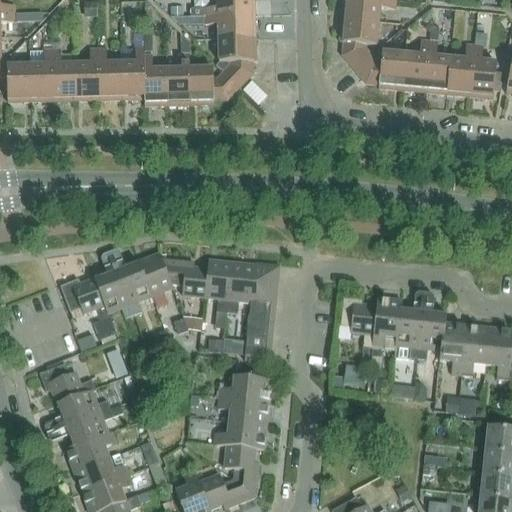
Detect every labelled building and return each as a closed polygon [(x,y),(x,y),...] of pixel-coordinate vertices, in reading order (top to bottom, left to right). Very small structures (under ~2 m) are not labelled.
[(216,0),(217,10),(190,10),(190,19),(202,19),(254,17),(253,0),(216,0)] [(361,0),(342,0),(341,21),(378,25),(379,10),(394,12),(395,3),(361,0)] [(96,4),(85,4),(85,5),(85,18),(96,18),(96,5),(96,4)] [(0,16),(14,16),(13,7),(0,7),(0,16)] [(171,9),(171,19),(183,18),(183,9),(171,9)] [(424,24),(430,25),(432,10),(420,20),(424,24)] [(0,16),(0,24),(14,24),(14,16),(0,16)] [(27,16),(14,16),(14,24),(27,24),(27,16)] [(217,27),(218,41),(255,40),(254,17),(202,19),(203,27),(217,27)] [(353,72),(371,58),(365,51),(365,47),(376,48),(378,25),(341,21),(339,44),(343,45),(342,58),(353,72)] [(429,37),(429,43),(437,44),(438,30),(430,29),(429,37)] [(180,36),(180,56),(189,56),(188,45),(180,36)] [(476,36),(475,48),(482,49),(485,49),(486,37),(476,36)] [(151,37),(143,37),(143,50),(143,57),(152,57),(151,37)] [(223,74),(239,90),(251,77),(251,64),(255,63),(255,40),(218,41),(218,64),(229,64),(229,68),(223,74)] [(401,93),(424,95),(428,44),(420,43),(419,58),(404,57),(401,93)] [(424,95),(446,97),(450,61),(435,59),(437,45),(428,44),(424,95)] [(446,97),(469,99),(474,48),(465,47),(464,62),(450,61),(446,97)] [(475,48),(474,48),(469,99),(492,101),(493,95),(495,76),(495,65),(481,64),(482,49),(475,48)] [(135,65),(120,65),(121,102),(144,102),(143,57),(143,50),(134,50),(135,65)] [(89,66),(75,66),(76,103),(98,103),(97,51),(89,51),(89,66)] [(106,51),(97,51),(98,103),(121,102),(120,65),(106,66),(106,51)] [(44,67),(25,68),(26,104),(53,104),(52,52),(43,52),(44,67)] [(60,52),(52,52),(53,104),(76,103),(75,66),(60,67),(60,52)] [(353,72),(360,80),(365,86),(378,87),(378,91),(401,93),(404,57),(381,54),(380,65),(376,65),(371,58),(353,72)] [(181,71),(166,72),(167,108),(190,108),(189,71),(189,56),(180,56),(181,71)] [(152,57),(143,57),(144,102),(144,109),(167,108),(166,72),(152,72),(152,57)] [(6,68),(3,65),(0,68),(0,85),(3,88),(7,88),(7,105),(26,104),(25,68),(6,68)] [(213,103),(226,103),(239,90),(223,74),(217,81),(212,81),(212,70),(189,71),(190,108),(213,107),(213,103)] [(495,76),(493,95),(499,96),(503,77),(495,76)] [(115,252),(108,254),(113,266),(122,263),(119,253),(115,252)] [(113,266),(108,254),(102,256),(100,260),(104,270),(113,266)] [(172,291),(171,287),(170,287),(160,261),(161,261),(159,256),(137,264),(150,299),(172,291)] [(182,297),(205,300),(208,271),(207,271),(193,270),(193,264),(161,261),(160,261),(170,287),(171,287),(183,288),(182,297)] [(216,314),(226,315),(232,265),(208,263),(207,271),(208,271),(205,300),(217,301),(216,314)] [(138,304),(150,299),(137,264),(116,273),(133,317),(141,314),(138,304)] [(251,302),(252,290),(253,278),(254,268),(232,265),(226,315),(237,316),(238,304),(250,305),(251,302)] [(279,268),(278,268),(254,265),(254,268),(253,278),(278,281),(279,268)] [(125,321),(133,317),(116,273),(94,281),(108,315),(121,311),(125,321)] [(278,281),(253,278),(252,290),(277,293),(278,281)] [(94,312),(99,323),(93,326),(99,343),(116,336),(108,315),(94,281),(80,286),(78,281),(60,289),(70,315),(80,311),(83,316),(94,312)] [(252,290),(251,302),(275,305),(277,293),(252,290)] [(413,306),(423,307),(424,294),(417,293),(414,296),(413,306)] [(424,294),(423,307),(433,308),(434,298),(431,295),(424,294)] [(372,350),(373,338),(374,338),(377,309),(376,309),(361,307),(362,302),(342,300),(339,328),(350,329),(350,335),(363,337),(362,349),(372,350)] [(374,338),(373,338),(372,350),(383,351),(394,353),(394,348),(395,340),(396,340),(399,311),(401,311),(401,303),(377,300),(376,309),(377,309),(374,338)] [(275,305),(251,302),(250,305),(249,314),(274,316),(275,305)] [(422,314),(401,311),(399,311),(396,340),(395,340),(394,348),(409,350),(408,360),(417,361),(422,314)] [(249,314),(248,326),(273,328),(274,316),(249,314)] [(422,314),(417,361),(426,362),(427,352),(440,353),(441,353),(444,326),(445,326),(446,316),(422,314)] [(203,321),(183,318),(183,321),(187,331),(202,333),(203,321)] [(173,324),(178,337),(188,333),(187,331),(183,321),(173,324)] [(248,326),(247,338),(272,340),(273,328),(248,326)] [(441,353),(440,353),(439,363),(452,364),(451,377),(461,378),(467,328),(445,326),(444,326),(441,353)] [(467,328),(461,378),(472,379),(473,366),(485,367),(489,330),(467,328)] [(511,332),(489,330),(485,367),(497,369),(496,382),(507,383),(509,370),(508,370),(511,341),(511,332)] [(166,332),(157,336),(160,343),(168,340),(166,332)] [(247,338),(245,350),(270,352),(272,340),(247,338)] [(210,342),(209,353),(221,355),(222,343),(210,342)] [(224,343),(222,355),(233,356),(234,344),(224,343)] [(245,350),(244,362),(269,365),(270,352),(245,350)] [(371,358),(370,370),(381,371),(382,360),(380,359),(371,358)] [(230,365),(225,369),(229,374),(235,374),(235,373),(235,365),(230,365)] [(345,385),(364,387),(366,367),(346,365),(345,380),(344,385),(345,385)] [(51,393),(56,407),(91,394),(92,394),(96,393),(95,390),(91,382),(80,387),(75,375),(69,377),(65,366),(39,376),(46,394),(51,393)] [(127,376),(123,367),(112,371),(115,380),(127,376)] [(130,378),(124,381),(127,389),(133,387),(130,378)] [(220,390),(218,400),(268,406),(271,382),(233,378),(232,391),(220,390)] [(334,378),(333,391),(344,392),(345,385),(344,385),(345,380),(334,378)] [(375,381),(373,393),(387,395),(389,383),(375,381)] [(413,400),(425,402),(426,390),(423,385),(415,384),(414,388),(414,389),(413,400)] [(405,388),(404,399),(413,400),(414,389),(405,388)] [(91,394),(56,407),(65,429),(110,411),(107,403),(96,407),(92,394),(91,394)] [(191,398),(190,408),(198,409),(199,398),(191,398)] [(446,414),(446,415),(456,416),(458,404),(458,400),(447,399),(446,414)] [(268,406),(218,400),(217,411),(230,412),(229,424),(266,428),(268,406)] [(120,407),(110,411),(113,419),(123,415),(120,407)] [(65,429),(72,449),(73,450),(108,436),(108,435),(103,423),(113,419),(110,411),(65,429)] [(45,425),(43,429),(45,434),(58,429),(55,422),(45,425)] [(266,428),(229,424),(227,436),(215,435),(213,447),(226,448),(226,447),(255,450),(255,451),(263,452),(266,428)] [(511,431),(488,428),(485,452),(511,454),(511,431)] [(59,433),(47,438),(48,442),(52,444),(62,440),(59,433)] [(65,452),(73,474),(108,461),(104,449),(116,445),(112,434),(108,435),(108,436),(73,450),(72,449),(65,452)] [(226,447),(226,448),(224,471),(233,472),(232,482),(255,499),(259,466),(253,466),(255,451),(255,450),(226,447)] [(511,454),(485,452),(483,475),(511,477),(511,454)] [(155,458),(145,462),(148,469),(157,466),(155,458)] [(424,458),(423,466),(433,468),(434,459),(424,458)] [(73,474),(82,495),(128,477),(125,467),(113,472),(108,461),(73,474)] [(423,468),(422,476),(430,477),(431,469),(423,468)] [(140,473),(130,477),(134,486),(143,482),(140,473)] [(207,511),(197,485),(198,485),(194,473),(182,477),(187,489),(175,494),(182,511),(207,511)] [(511,477),(483,475),(480,497),(511,500),(511,477)] [(124,502),(120,491),(134,486),(130,477),(129,478),(128,477),(82,495),(88,511),(101,511),(125,503),(124,502)] [(255,499),(232,482),(223,486),(219,477),(198,485),(197,485),(207,511),(208,511),(222,507),(224,511),(255,499)] [(401,488),(394,492),(402,505),(411,499),(410,497),(404,487),(401,488)] [(146,494),(136,498),(140,506),(149,502),(146,494)] [(511,511),(511,500),(480,497),(478,511),(511,511)] [(131,511),(140,508),(140,506),(136,498),(124,502),(125,503),(101,511),(131,511)] [(383,511),(384,511),(383,511),(369,511),(367,507),(361,510),(356,500),(333,511),(383,511)]
